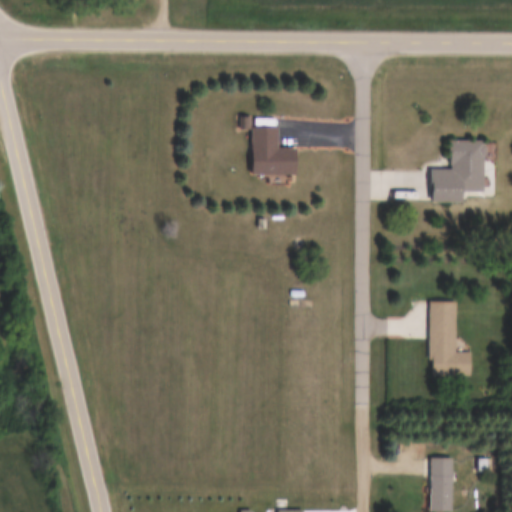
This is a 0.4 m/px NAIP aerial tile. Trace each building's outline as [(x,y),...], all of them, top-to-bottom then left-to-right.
[(296,174),(296,148),(277,148),(277,127),(251,127),(251,174),(296,174)] [(483,140),(448,140),(448,169),(429,169),(429,202),(463,202),(463,191),(483,192),(483,140)] [(469,375),(470,352),(455,352),(455,301),(428,301),(428,375),(469,375)] [(319,367),(292,367),(292,375),(319,375),(319,367)] [(451,458),(429,458),(429,511),(451,511),(451,458)]
